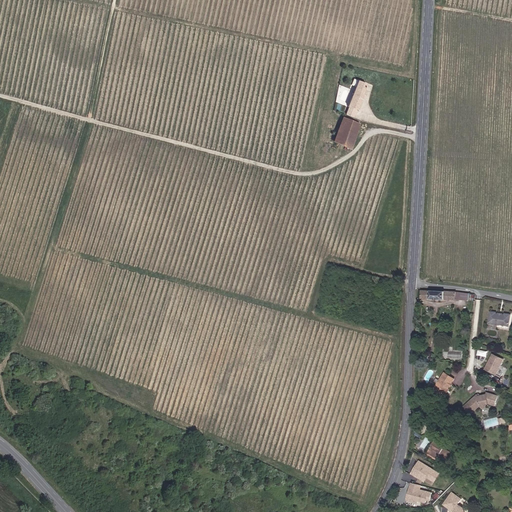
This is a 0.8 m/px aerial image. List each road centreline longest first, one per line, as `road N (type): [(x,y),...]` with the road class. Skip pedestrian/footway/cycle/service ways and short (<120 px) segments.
road 1 (tertiary): [(412,283),(428,0)]
road 2 (tertiary): [(376,511),(403,444),(412,283)]
